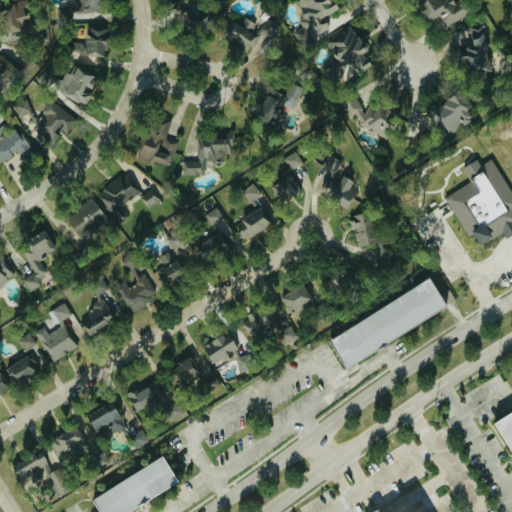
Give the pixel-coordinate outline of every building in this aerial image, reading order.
[(101,11),(100,0),(79,0),(80,11),(101,11)] [(203,36),(208,13),(194,10),(195,0),(169,0),(168,8),(180,11),(176,30),(203,36)] [(329,29),(322,18),(335,10),(328,0),(297,0),(293,3),(306,25),(295,32),(302,45),(329,29)] [(413,0),(428,23),(440,15),(447,27),(469,13),(460,0),(456,3),(453,0),(413,0)] [(0,4),(0,12),(2,33),(28,29),(25,1),(0,4)] [(224,40),(249,51),(261,25),(236,13),(224,40)] [(279,26),(269,18),(262,28),(267,32),(270,28),(275,31),(279,26)] [(87,25),(86,43),(73,43),(73,62),(106,63),(107,25),(87,25)] [(371,65),(362,53),(367,50),(351,25),(328,40),(348,71),(351,69),(355,76),(371,65)] [(473,46),(457,51),(464,74),(492,66),(480,25),(468,29),(473,46)] [(0,81),(14,66),(0,52),(0,81)] [(335,83),(343,76),(338,69),(344,65),(336,56),(322,68),(335,83)] [(92,92),(92,93),(99,78),(69,65),(58,92),(86,105),(92,92)] [(37,80),(47,88),(57,77),(47,69),(37,80)] [(285,95),(269,88),(262,104),(255,101),(249,115),(274,125),(283,103),(295,108),(304,87),(291,82),(285,95)] [(448,135),(474,119),(457,93),(426,112),(433,124),(439,120),(448,135)] [(399,112),(363,104),(364,99),(346,95),(342,112),(359,116),(357,125),(395,132),(399,112)] [(78,120),(49,97),(39,110),(45,115),(30,134),(41,142),(44,138),(53,145),(63,133),(66,135),(78,120)] [(20,120),(33,115),(28,99),(14,104),(20,120)] [(167,138),(171,123),(152,117),(139,157),(170,167),(178,141),(167,138)] [(0,136),(0,162),(18,152),(19,155),(30,149),(18,126),(0,136)] [(198,136),(198,160),(184,160),(184,175),(203,175),(203,164),(224,163),(224,155),(234,155),(233,135),(198,136)] [(303,163),(296,151),(284,159),(291,171),(303,163)] [(336,173),(342,158),(328,153),(322,168),(336,173)] [(511,193),(492,159),(480,165),(477,159),(463,167),(471,182),(445,197),(467,237),(472,234),(478,245),(503,232),(506,238),(511,234),(511,193)] [(98,192),(118,223),(129,216),(122,205),(141,193),(128,173),(98,192)] [(301,191),(291,174),(270,186),(280,203),(301,191)] [(339,180),(329,175),(320,193),(349,207),(359,186),(340,177),(339,180)] [(263,194),(253,183),(243,193),(253,204),(263,194)] [(161,199),(153,188),(141,197),(149,208),(161,199)] [(108,222),(94,199),(66,217),(80,239),(108,222)] [(212,227),(225,220),(218,207),(205,214),(212,227)] [(245,240),(271,224),(261,207),(235,223),(245,240)] [(376,242),(368,212),(350,217),(359,247),(376,242)] [(36,272),(23,279),(29,291),(51,280),(40,259),(56,250),(45,230),(20,243),(36,272)] [(198,259),(237,249),(233,231),(194,241),(198,259)] [(171,249),(183,245),(179,234),(167,238),(171,249)] [(382,263),(392,261),(388,241),(379,243),(382,263)] [(184,274),(169,250),(158,257),(164,265),(155,271),(165,286),(184,274)] [(0,284),(16,276),(5,256),(0,258),(0,284)] [(332,277),(338,293),(360,285),(353,269),(332,277)] [(132,312),(159,294),(146,275),(129,286),(125,281),(115,287),(132,312)] [(88,335),(115,321),(101,293),(109,289),(103,278),(91,285),(102,305),(78,317),(88,335)] [(344,368),(446,309),(429,280),(327,339),(344,368)] [(313,301),(302,283),(280,297),(290,315),(313,301)] [(54,362),(80,346),(64,320),(72,315),(65,303),(50,312),(59,328),(49,334),(44,326),(35,332),(54,362)] [(297,338),(291,325),(281,329),(271,306),(241,319),(249,338),(272,328),(279,346),(297,338)] [(38,344),(29,332),(17,340),(25,352),(38,344)] [(241,357),(228,332),(202,345),(214,367),(233,357),(241,372),(254,366),(247,353),(241,357)] [(14,385),(37,372),(28,356),(5,369),(14,385)] [(168,371),(179,388),(201,374),(190,357),(168,371)] [(1,373),(0,373),(0,395),(9,391),(1,373)] [(200,380),(205,393),(221,386),(216,373),(200,380)] [(137,414),(165,399),(155,381),(127,396),(137,414)] [(184,412),(174,400),(163,411),(173,422),(184,412)] [(108,426),(113,434),(126,426),(111,401),(85,417),(96,434),(108,426)] [(511,411),(491,424),(511,457),(511,411)] [(60,460),(88,447),(78,426),(50,439),(60,460)] [(89,456),(95,470),(109,465),(103,450),(89,456)] [(51,473),(42,451),(11,464),(20,486),(51,473)] [(89,499),(96,511),(128,511),(177,485),(162,458),(89,499)]
